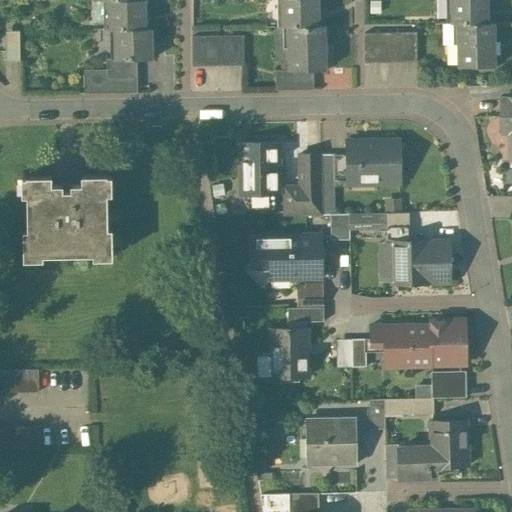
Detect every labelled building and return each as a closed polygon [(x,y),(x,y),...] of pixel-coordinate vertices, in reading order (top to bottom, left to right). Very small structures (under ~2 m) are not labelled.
[(145,29),(144,0),(115,0),(107,0),(108,30),(114,30),(145,29)] [(280,0),(281,26),(287,26),(319,26),(318,0),(280,0)] [(449,0),(450,23),(457,23),(488,22),(487,0),(449,0)] [(495,42),(494,22),(488,22),(457,23),(457,67),(495,66),(495,52),(494,52),(494,42),(495,42)] [(319,26),(287,26),(288,69),(288,70),(313,69),(326,69),(325,26),(319,26)] [(145,29),(114,30),(114,39),(115,58),(115,60),(137,59),(152,59),(152,29),(145,29)] [(20,61),(20,31),(6,31),(6,61),(20,61)] [(403,32),(390,33),(390,62),(403,62),(403,32)] [(416,62),(416,32),(403,32),(403,62),(416,62)] [(377,63),(377,33),(364,33),(364,63),(377,63)] [(390,62),(390,33),(377,33),(377,63),(390,62)] [(244,35),(231,36),(231,66),(244,65),(244,35)] [(205,36),(192,36),(192,66),(205,66),(205,36)] [(218,66),(218,36),(205,36),(205,66),(218,66)] [(231,66),(231,36),(218,36),(218,66),(231,66)] [(137,59),(115,60),(115,58),(107,59),(107,72),(107,78),(137,78),(137,59)] [(314,89),(313,69),(288,70),(288,69),(275,70),(276,90),(314,89)] [(107,78),(107,72),(84,72),(84,93),(137,93),(137,78),(107,78)] [(511,97),(509,97),(509,100),(499,100),(500,132),(511,131),(511,97)] [(398,141),(345,142),(346,180),(375,180),(375,184),(399,183),(398,141)] [(277,143),(239,144),(241,195),(252,195),(272,194),(278,194),(277,171),(277,143)] [(321,187),(320,155),(298,156),(298,186),(283,186),(284,203),(305,203),(304,191),(321,191),(321,187)] [(334,186),(334,155),(320,155),(321,187),(334,186)] [(81,185),(51,185),(51,176),(26,177),(26,179),(22,179),(22,194),(26,194),(27,230),(22,230),(23,255),(25,255),(25,259),(42,259),(42,255),(92,254),(93,258),(110,258),(110,254),(112,254),(112,229),(108,229),(107,193),(111,193),(111,177),(107,177),(107,176),(81,176),(81,185)] [(321,214),(321,191),(304,191),(305,203),(305,214),(321,214)] [(272,194),(252,195),(252,206),(272,206),(272,194)] [(404,210),(403,196),(386,197),(387,210),(404,210)] [(409,240),(409,212),(384,213),(385,242),(391,242),(391,241),(409,240)] [(350,240),(349,214),(330,214),(330,240),(350,240)] [(321,235),(270,236),(270,251),(270,275),(272,275),(289,274),(289,278),(321,277),(321,235)] [(409,240),(391,241),(391,242),(392,283),(430,283),(430,282),(430,280),(429,241),(429,240),(409,240)] [(449,240),(429,241),(430,280),(430,282),(450,281),(449,240)] [(270,275),(270,251),(251,251),(252,264),(247,268),(262,283),(266,278),(272,278),(272,275),(270,275)] [(323,322),(322,307),(293,308),(293,322),(323,322)] [(461,321),(430,321),(430,325),(431,325),(432,363),(462,363),(461,321)] [(385,326),(385,325),(370,325),(371,340),(378,339),(378,345),(384,345),(384,326),(385,326)] [(385,326),(384,326),(384,345),(385,366),(432,365),(432,363),(431,325),(385,326)] [(306,328),(270,329),(271,360),(276,360),(276,377),(305,376),(304,346),(307,346),(306,328)] [(366,338),(351,339),(352,367),(366,367),(366,338)] [(39,368),(0,369),(0,391),(39,391),(39,368)] [(466,397),(465,371),(431,371),(431,398),(433,398),(466,397)] [(431,398),(400,398),(401,414),(434,413),(433,398),(431,398)] [(385,429),(384,399),(369,399),(370,429),(385,429)] [(356,461),(355,419),(306,420),(307,462),(356,461)] [(465,419),(431,420),(431,446),(432,450),(436,449),(436,466),(467,466),(466,459),(469,456),(466,453),(465,419)] [(40,426),(0,426),(0,448),(41,447),(40,426)] [(431,446),(398,448),(399,478),(437,476),(436,466),(436,449),(432,450),(431,446)] [(289,511),(289,493),(260,494),(263,511),(289,511)] [(318,511),(318,493),(289,493),(289,511),(318,511)]
